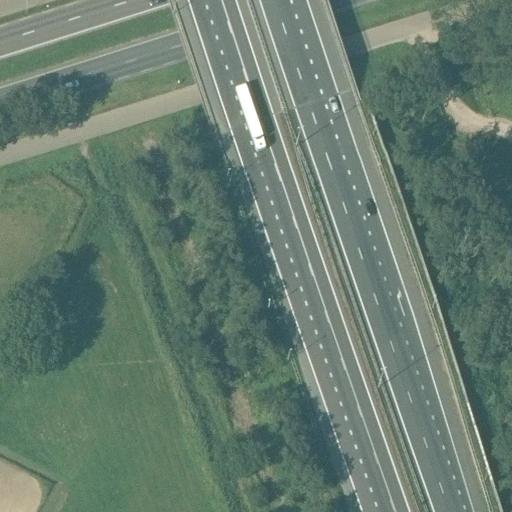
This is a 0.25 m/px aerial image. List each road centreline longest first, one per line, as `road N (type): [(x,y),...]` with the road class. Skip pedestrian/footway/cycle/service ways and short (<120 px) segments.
road 1 (motorway): [(219,0),(394,511)]
road 2 (motorway): [(449,511),(274,0)]
road 3 (unclassified): [(0,160),(508,0)]
road 4 (primary): [(0,108),(343,0)]
road 5 (primary): [(138,0),(0,43)]
